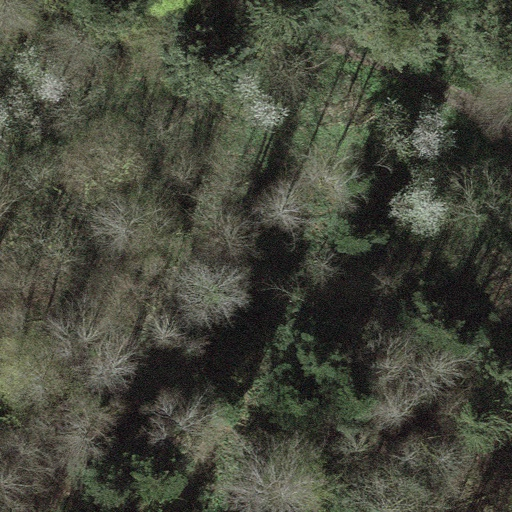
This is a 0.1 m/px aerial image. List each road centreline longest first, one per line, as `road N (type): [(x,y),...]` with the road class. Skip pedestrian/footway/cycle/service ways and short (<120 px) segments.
road 1 (track): [(511,169),(476,104),(289,0)]
road 2 (track): [(407,511),(511,395)]
